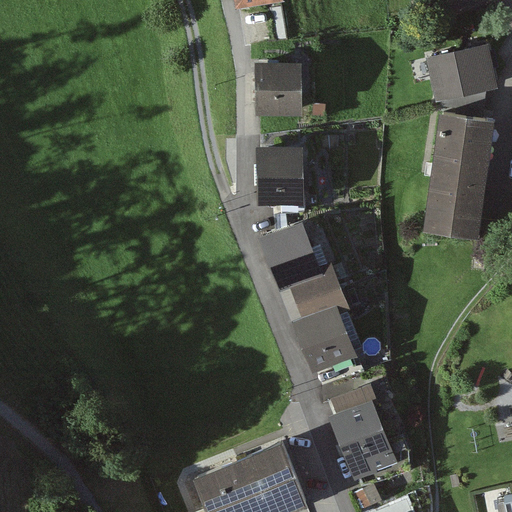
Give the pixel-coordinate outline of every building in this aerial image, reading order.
[(487,32),(426,46),(437,91),(498,77),(487,32)] [(299,55),(255,57),(257,109),(301,108),(299,55)] [(325,100),(314,100),(315,114),(326,114),(325,100)] [(496,107),(440,100),(425,218),(481,226),(496,107)] [(302,140),(257,142),(259,199),(304,197),(302,140)] [(304,215),(260,233),(281,284),(291,279),(325,266),(304,215)] [(325,266),(291,279),(305,314),(337,302),(351,296),(337,261),(325,266)] [(305,314),(293,320),(314,369),(358,350),(337,302),(305,314)] [(332,394),(338,408),(374,392),(378,390),(372,376),(332,394)] [(338,408),(331,411),(357,477),(380,465),(378,462),(399,454),(374,392),(338,408)] [(283,440),(192,476),(201,498),(206,511),(286,511),(309,503),(292,462),(283,440)] [(375,480),(364,485),(372,501),(383,496),(375,480)] [(511,511),(511,484),(500,487),(504,511),(511,511)] [(372,501),(364,485),(354,490),(361,507),(372,501)]
